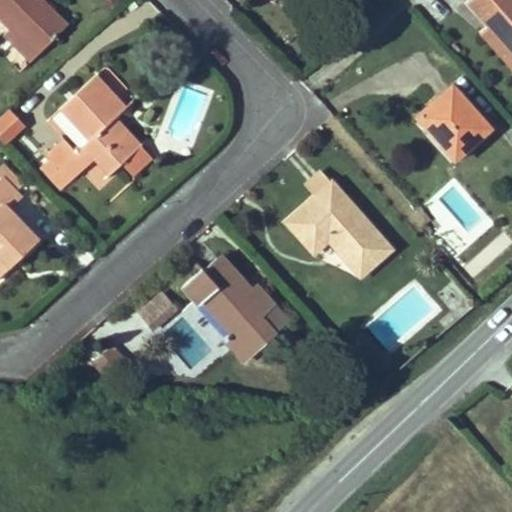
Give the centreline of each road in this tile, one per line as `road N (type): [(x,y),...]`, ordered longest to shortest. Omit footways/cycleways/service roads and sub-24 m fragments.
road 1 (residential): [(0,369),(12,370),(299,104),(197,0)]
road 2 (secondary): [(310,511),(511,328)]
